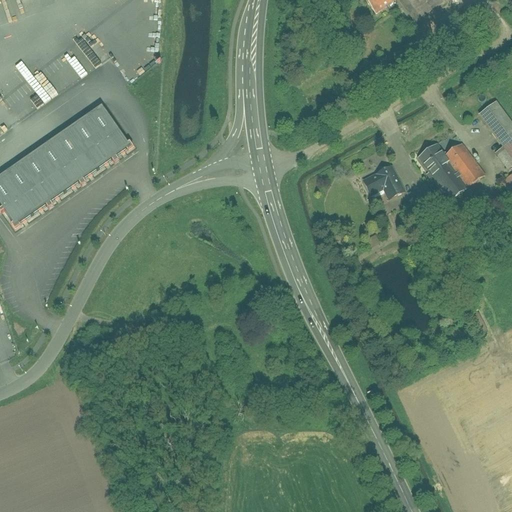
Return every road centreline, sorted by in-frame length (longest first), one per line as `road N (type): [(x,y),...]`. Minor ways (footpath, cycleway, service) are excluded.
road 1 (primary): [(411,511),(285,247),(263,167)]
road 2 (unclassified): [(511,36),(296,159),(263,167)]
road 3 (tertiary): [(0,390),(39,365),(111,242),(154,204)]
